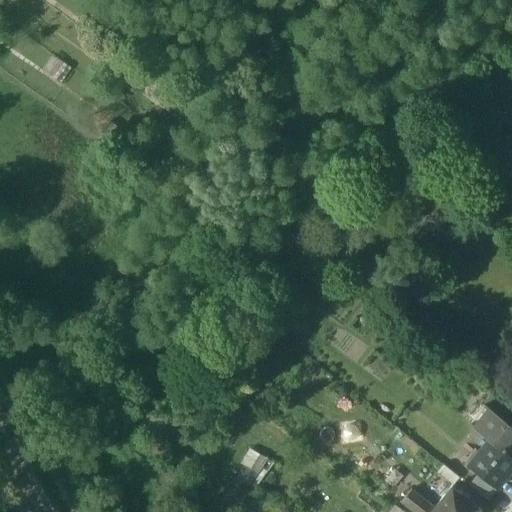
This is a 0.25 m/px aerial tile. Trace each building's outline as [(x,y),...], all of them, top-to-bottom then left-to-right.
[(124,97),(103,83),(99,88),(120,103),(124,97)] [(172,94),(164,89),(156,99),(164,104),(172,94)] [(109,122),(101,132),(107,136),(115,126),(109,122)] [(510,408),(491,392),(481,403),(483,405),(488,408),(488,407),(502,418),(510,408)] [(483,405),(468,424),(489,440),(489,439),(510,456),(511,453),(511,425),(502,418),(488,407),(488,408),(483,405)] [(489,440),(468,466),(478,474),(495,488),(496,487),(511,465),(511,457),(510,456),(489,439),(489,440)] [(251,451),(236,481),(249,489),(262,469),(268,471),(272,465),(251,451)] [(459,477),(445,466),(439,473),(453,484),(459,477)] [(495,488),(478,474),(468,485),(487,500),(497,488),(496,487),(495,488)] [(434,508),(432,511),(475,511),(478,508),(451,487),(434,508)] [(415,493),(412,491),(402,503),(413,511),(432,511),(434,508),(419,497),(415,493)]
